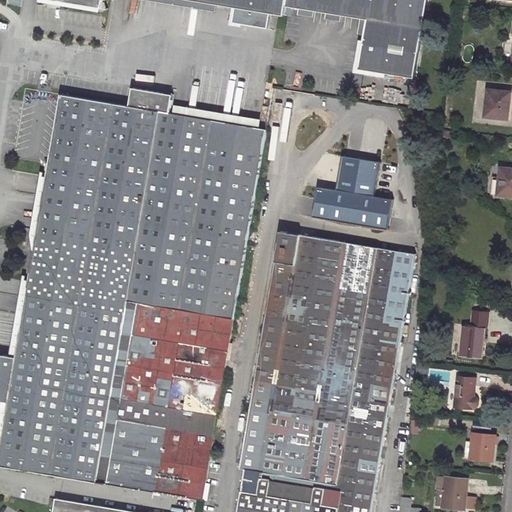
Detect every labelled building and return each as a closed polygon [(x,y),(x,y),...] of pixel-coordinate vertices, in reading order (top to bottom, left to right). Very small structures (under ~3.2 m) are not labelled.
[(62,0),(103,7),(103,0),(197,0),(289,16),(291,6),(291,0),(62,0)] [(430,0),(291,0),(291,6),(371,19),(362,69),(417,78),(430,0)] [(511,92),(491,90),(488,117),(509,119),(511,92)] [(6,358),(0,393),(0,401),(13,404),(2,466),(205,501),(269,132),(65,96),(20,360),(6,358)] [(341,192),(322,188),(317,220),(391,232),(396,200),(376,197),(381,163),(346,157),(341,192)] [(501,177),(499,195),(511,196),(511,169),(503,169),(501,177)] [(499,195),(501,177),(493,177),(491,194),(499,195)] [(286,231),(262,364),(356,382),(367,322),(292,309),(306,235),(286,231)] [(394,389),(418,255),(306,235),(292,309),(367,322),(356,382),(394,389)] [(465,327),(462,357),(482,359),(486,329),(488,329),(490,313),(475,311),(473,327),(465,327)] [(337,489),(349,426),(356,382),(262,364),(243,473),(247,474),(337,489)] [(476,380),(458,378),(455,406),(475,408),(476,408),(478,407),(479,405),(479,403),(479,401),(477,399),(474,397),(476,380)] [(356,382),(349,426),(387,432),(394,389),(356,382)] [(372,511),(387,432),(349,426),(337,489),(336,496),(341,497),(339,511),(372,511)] [(496,436),(474,434),(471,458),(494,461),(496,436)] [(247,474),(240,511),(339,511),(341,497),(336,496),(337,489),(247,474)] [(468,481),(446,479),(443,507),(465,510),(468,481)] [(400,511),(422,511),(422,507),(412,506),(413,497),(401,497),(400,511)] [(139,511),(60,498),(57,511),(139,511)]
